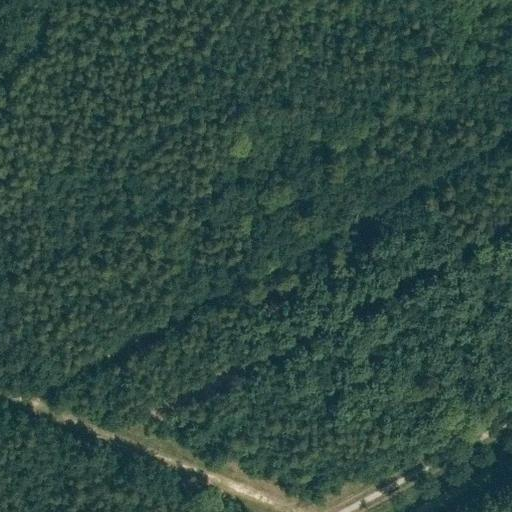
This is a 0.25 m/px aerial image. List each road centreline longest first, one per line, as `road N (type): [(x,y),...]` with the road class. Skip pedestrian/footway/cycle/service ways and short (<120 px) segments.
road 1 (track): [(16,404),(511,132)]
road 2 (track): [(0,397),(286,511)]
